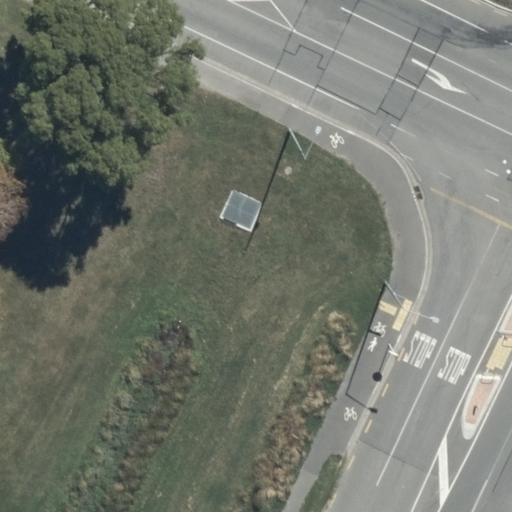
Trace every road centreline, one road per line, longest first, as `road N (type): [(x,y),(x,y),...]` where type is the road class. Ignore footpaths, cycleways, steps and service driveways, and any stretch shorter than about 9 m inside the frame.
road 1 (tertiary): [(260,0),(511,118)]
road 2 (tertiary): [(511,316),(419,511)]
